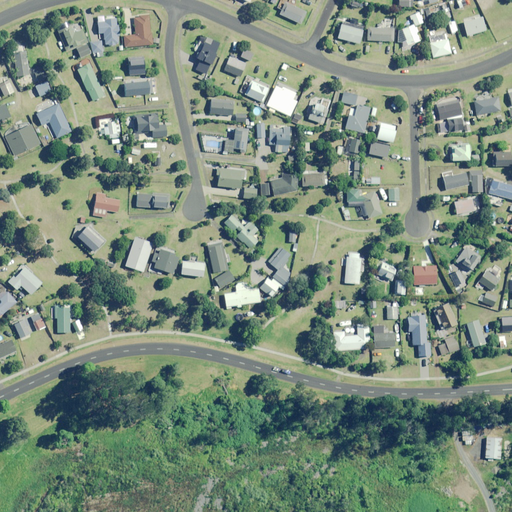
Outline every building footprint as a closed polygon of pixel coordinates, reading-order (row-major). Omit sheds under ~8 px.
[(465,7),(463,0),(458,0),(456,0),(458,9),(465,7)] [(305,13),(283,3),(278,14),(300,24),(305,13)] [(422,23),(418,13),(410,16),(414,26),(422,23)] [(148,15),(137,16),(137,18),(133,18),(134,35),(123,36),(124,47),(152,45),(151,34),(150,34),(148,15)] [(485,30),(480,15),(461,21),(466,36),(485,30)] [(104,45),(107,45),(108,47),(114,46),(114,44),(117,44),(117,36),(118,36),(117,25),(115,26),(115,19),(103,20),(103,22),(96,23),(97,34),(103,33),(104,45)] [(362,31),(340,25),(336,38),(358,44),(362,31)] [(419,41),(413,25),(402,29),(407,45),(419,41)] [(392,42),(393,29),(367,28),(366,41),(392,42)] [(82,30),(73,33),(71,29),(59,34),(65,52),(75,48),(79,58),(89,55),(86,45),(86,44),(87,44),(82,30)] [(210,65),(219,44),(201,36),(198,42),(202,44),(196,59),(199,60),(195,70),(205,74),(209,65),(210,65)] [(450,54),(447,40),(429,44),(432,58),(450,54)] [(102,56),(100,41),(89,43),(91,53),(95,53),(96,57),(102,56)] [(28,75),(24,51),(13,53),(16,77),(28,75)] [(244,64),(228,57),(222,71),(239,77),(244,64)] [(144,74),(142,58),(127,59),(128,76),(144,74)] [(103,96),(88,64),(81,67),(80,63),(74,66),(91,102),(103,96)] [(42,66),(32,70),(37,83),(47,79),(42,66)] [(152,94),(150,78),(146,79),(147,81),(123,84),(124,97),(152,94)] [(13,92),(8,81),(0,84),(0,88),(3,96),(13,92)] [(268,89),(250,81),(244,95),(261,103),(268,89)] [(50,92),(45,82),(34,87),(38,97),(50,92)] [(281,89),(274,86),(266,106),(289,116),(296,102),(292,100),(294,94),(281,88),(281,89)] [(114,90),(110,92),(116,102),(120,100),(114,90)] [(356,95),(342,92),(340,103),(354,105),(356,95)] [(499,112),(497,97),(473,101),(476,115),(499,112)] [(328,104),(311,99),(308,110),(309,111),(306,119),(325,125),(326,119),(324,119),(328,104)] [(456,99),(435,105),(439,121),(461,115),(456,99)] [(232,102),(210,100),(208,114),(231,116),(232,102)] [(70,131),(57,104),(35,115),(40,126),(48,122),(56,138),(70,131)] [(0,122),(10,118),(3,105),(0,106),(0,122)] [(364,134),(369,108),(355,105),(354,109),(348,108),(344,130),(364,134)] [(235,114),(235,122),(244,123),(244,125),(248,125),(248,120),(244,120),(245,114),(235,114)] [(157,126),(156,115),(142,116),(142,115),(132,116),(134,133),(151,131),(152,138),(165,137),(164,125),(157,126)] [(460,118),(445,120),(446,126),(447,126),(447,133),(462,131),(460,118)] [(109,138),(110,138),(111,144),(118,144),(117,137),(117,133),(119,132),(118,125),(114,125),(114,123),(107,124),(108,127),(103,128),(104,135),(108,134),(109,138)] [(395,126),(378,123),(374,139),(391,143),(395,126)] [(39,144),(30,125),(4,137),(14,156),(39,144)] [(263,125),(255,125),(255,138),(263,138),(263,125)] [(288,152),(288,128),(283,128),(283,129),(270,129),(269,144),(274,144),(274,152),(288,152)] [(246,129),(232,129),(232,149),(240,150),(240,152),(245,153),(246,129)] [(362,141),(350,139),(347,153),(359,156),(362,141)] [(388,146),(369,142),(367,154),(385,158),(388,146)] [(467,161),(468,144),(458,144),(458,146),(451,146),(451,154),(448,154),(448,161),(458,161),(458,160),(467,161)] [(501,153),(501,152),(492,152),(492,167),(510,166),(510,151),(504,152),(504,153),(501,153)] [(297,153),(287,154),(288,161),(298,160),(297,153)] [(335,169),(335,167),(330,167),(330,174),(341,175),(341,169),(335,169)] [(243,171),(215,168),(214,176),(217,176),(216,186),(239,189),(240,180),(242,180),(243,171)] [(307,171),(301,171),(301,186),(326,186),(326,180),(323,180),(323,174),(307,174),(307,171)] [(481,192),(481,171),(471,171),(471,193),(481,192)] [(452,176),(451,172),(441,174),(445,190),(467,186),(465,174),(452,176)] [(298,191),(294,174),(282,177),(282,179),(269,181),(272,196),(298,191)] [(511,186),(492,180),(485,202),(501,207),(504,199),(511,201),(511,186)] [(267,183),(259,183),(260,195),(268,195),(267,183)] [(256,189),(243,188),(242,199),(255,200),(256,189)] [(347,206),(360,205),(364,217),(367,216),(368,219),(381,215),(373,191),(361,192),(361,194),(359,195),(359,192),(359,189),(346,189),(347,206)] [(398,189),(388,189),(388,201),(398,201),(398,189)] [(104,195),(95,194),(92,216),(105,218),(106,211),(116,213),(118,200),(104,198),(104,195)] [(168,196),(136,195),(136,207),(168,208),(168,196)] [(473,211),(470,199),(453,202),(455,214),(473,211)] [(223,223),(232,232),(235,229),(238,231),(234,235),(235,235),(248,249),(256,241),(251,236),(256,230),(248,222),(243,227),(230,215),(223,223)] [(76,237),(92,252),(100,244),(102,245),(105,241),(87,225),(76,237)] [(228,255),(224,256),(221,242),(207,245),(213,273),(227,270),(226,268),(231,267),(228,255)] [(465,247),(454,262),(455,264),(446,268),(455,287),(467,282),(465,275),(468,273),(480,257),(465,247)] [(288,288),(290,273),(283,267),(289,261),(287,260),(290,256),(281,248),(268,263),(276,270),(270,277),(285,291),(288,288)] [(173,255),(160,250),(153,268),(172,275),(177,260),(173,255)] [(358,284),(360,259),(359,259),(359,252),(348,251),(348,254),(345,254),(344,259),(341,259),(340,266),(343,266),(342,283),(358,284)] [(136,265),(138,255),(125,252),(124,258),(125,258),(125,259),(124,262),(136,265)] [(181,261),(179,277),(182,277),(183,275),(202,277),(203,264),(196,263),(196,257),(190,257),(189,262),(181,261)] [(395,267),(380,261),(375,274),(390,280),(395,267)] [(435,285),(435,266),(413,267),(413,285),(435,285)] [(40,284),(23,268),(14,278),(13,277),(8,283),(16,290),(20,285),(30,294),(40,284)] [(496,274),(491,270),(488,274),(485,271),(478,281),(493,292),(500,282),(494,277),(496,274)] [(233,281),(228,271),(214,278),(220,289),(233,281)] [(277,287),(266,278),(259,288),(270,297),(277,287)] [(405,282),(394,281),(393,294),(404,295),(405,282)] [(259,303),(257,289),(250,290),(234,292),(235,293),(223,295),(224,307),(236,306),(236,308),(240,308),(240,305),(259,303)] [(0,316),(15,302),(6,292),(0,297),(0,316)] [(496,297),(485,293),(481,303),(492,307),(496,297)] [(455,324),(447,304),(434,309),(443,330),(455,324)] [(396,307),(386,307),(386,319),(396,319),(396,307)] [(69,308),(54,308),(54,309),(54,319),(56,319),(56,333),(68,333),(69,308)] [(424,314),(410,315),(411,318),(406,318),(407,332),(411,331),(412,345),(418,345),(418,357),(429,356),(429,343),(425,343),(424,314)] [(484,344),(477,321),(466,324),(472,347),(484,344)] [(28,331),(24,323),(16,327),(20,335),(28,331)] [(369,349),(368,335),(368,324),(356,325),(357,336),(343,337),(343,332),(333,332),(334,352),(369,349)] [(373,334),(374,349),(394,348),(393,333),(373,334)] [(458,350),(454,337),(442,340),(444,344),(438,346),(441,355),(458,350)] [(0,358),(15,352),(10,341),(0,345),(0,358)] [(500,439),(485,438),(484,458),(500,459),(500,439)]
